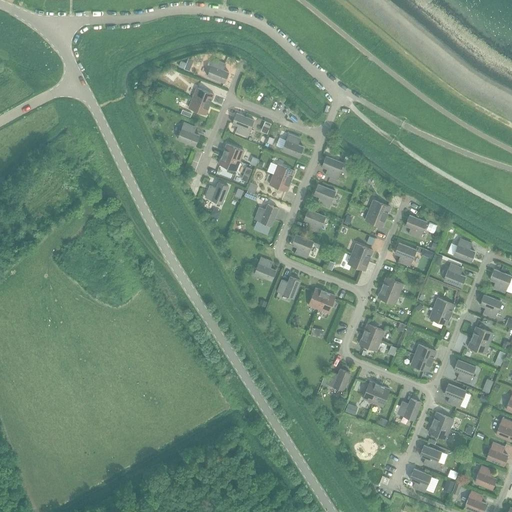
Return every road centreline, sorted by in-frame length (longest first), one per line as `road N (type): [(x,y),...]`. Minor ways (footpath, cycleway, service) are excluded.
road 1 (secondary): [(334,511),(157,234),(79,81)]
road 2 (unclassified): [(348,104),(248,16),(175,10),(85,20),(49,33)]
road 3 (residential): [(367,293),(279,251),(325,137)]
road 4 (unclassified): [(511,211),(408,151),(348,104)]
road 5 (unclassified): [(511,169),(358,98),(348,104)]
road 6 (residential): [(455,511),(395,485),(434,391)]
road 7 (residential): [(434,391),(487,263),(495,257),(511,265)]
road 8 (residential): [(434,391),(349,357),(367,293)]
